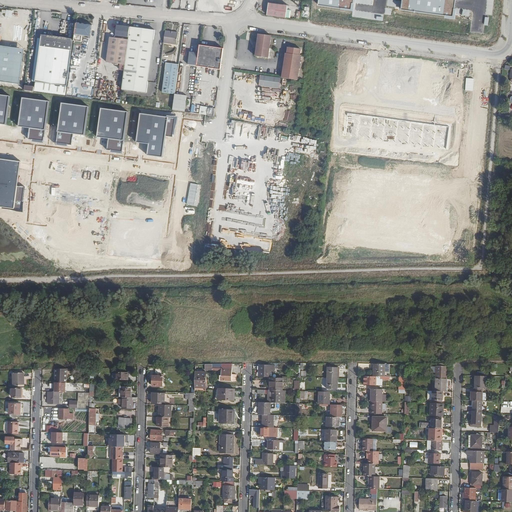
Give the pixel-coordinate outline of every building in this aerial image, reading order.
[(352,0),(314,0),(313,8),(351,13),(352,0)] [(459,0),(404,0),(403,13),(457,20),(459,0)] [(307,7),(269,2),(267,15),(305,20),(307,7)] [(92,25),(76,23),(74,41),(81,42),(82,36),(91,37),(92,25)] [(116,36),(129,37),(130,27),(117,26),(116,36)] [(147,93),(148,81),(146,81),(152,39),(154,40),(155,30),(130,27),(129,40),(128,47),(122,89),(147,93)] [(178,33),(165,31),(164,43),(177,44),(178,33)] [(272,36),(259,34),(257,42),(254,42),(253,47),(257,48),(256,56),(269,58),(272,36)] [(74,39),(41,35),(41,36),(42,36),(36,82),(35,82),(34,92),(66,96),(68,86),(67,86),(73,40),(74,41),(74,39)] [(128,47),(129,40),(110,37),(106,62),(125,65),(128,47)] [(224,48),(200,45),(197,65),(197,66),(221,69),(224,48)] [(300,49),(288,47),(287,53),(286,53),(282,78),(297,80),(300,55),(299,55),(300,49)] [(197,65),(199,53),(190,52),(189,64),(197,65)] [(367,57),(350,56),(346,94),(359,98),(367,57)] [(425,67),(392,62),(389,61),(383,100),(420,105),(425,67)] [(175,94),(179,64),(166,63),(162,92),(175,94)] [(468,72),(450,70),(445,108),(463,111),(468,72)] [(278,88),(279,77),(259,75),(258,86),(278,88)] [(269,100),(271,94),(261,91),(260,98),(269,100)] [(12,95),(0,94),(0,123),(4,124),(8,125),(12,95)] [(187,96),(175,94),(173,110),(185,112),(187,96)] [(51,100),(24,97),(21,124),(25,125),(47,129),(51,100)] [(94,107),(64,103),(59,131),(81,135),(86,136),(94,107)] [(130,112),(103,109),(99,137),(104,138),(126,140),(130,112)] [(170,118),(142,114),(138,143),(143,144),(151,145),(150,156),(165,159),(170,118)] [(456,131),(352,117),(346,138),(451,151),(456,131)] [(231,120),(230,129),(243,130),(243,121),(231,120)] [(23,161),(0,157),(0,204),(1,206),(16,208),(22,169),(23,161)] [(303,176),(307,162),(302,160),(298,174),(303,176)] [(205,169),(211,169),(211,165),(204,165),(204,168),(201,168),(201,176),(205,176),(205,169)] [(110,174),(72,168),(69,168),(65,192),(64,195),(105,203),(110,174)] [(160,179),(123,174),(119,203),(157,210),(157,206),(160,179)] [(105,215),(63,208),(63,213),(62,221),(59,245),(99,252),(105,215)] [(154,221),(118,218),(112,250),(149,255),(153,227),(154,221)] [(268,242),(269,235),(261,234),(261,237),(265,237),(265,241),(268,242)] [(373,376),(376,377),(384,377),(384,369),(386,369),(386,364),(374,364),(373,376)] [(277,368),(277,365),(260,365),(259,376),(269,376),(270,371),(274,371),(274,368),(277,368)] [(161,374),(161,366),(156,367),(156,374),(153,374),(153,375),(152,375),(152,386),(163,386),(163,375),(164,374),(161,374)] [(219,380),(231,380),(231,374),(232,367),(232,366),(221,366),(221,367),(221,375),(219,375),(219,380)] [(328,377),(338,378),(338,366),(329,366),(328,377)] [(436,379),(446,379),(447,367),(446,367),(436,367),(436,379)] [(66,369),(55,369),(55,383),(66,383),(66,369)] [(206,372),(195,372),(195,380),(195,388),(206,388),(206,372)] [(23,385),(23,373),(12,374),(13,385),(23,385)] [(486,388),(486,376),(476,375),(475,388),(483,388),(486,388)] [(364,376),(363,384),(376,385),(376,377),(373,376),(364,376)] [(283,377),(271,377),(270,389),(271,390),(282,390),(283,390),(283,377)] [(338,389),(338,378),(328,377),(328,388),(338,389)] [(446,391),(446,379),(436,379),(435,391),(442,391),(446,391)] [(23,394),(23,388),(12,388),(11,397),(21,397),(21,394),(23,394)] [(122,397),(130,398),(131,389),(120,388),(120,397),(122,397)] [(482,401),(483,388),(475,388),(473,388),(473,392),(471,391),(471,400),(473,400),(482,401)] [(218,389),(218,400),(234,400),(234,389),(218,389)] [(382,389),(371,389),(370,401),(371,401),(382,402),(382,395),(382,389)] [(271,390),(271,402),(282,403),(282,390),(271,390)] [(442,400),(442,391),(435,391),(432,391),(432,400),(432,403),(438,404),(438,400),(442,400)] [(59,405),(59,392),(48,392),(48,404),(59,405)] [(330,404),(330,392),(320,392),(319,404),(330,404)] [(152,393),(151,403),(170,403),(170,397),(165,397),(165,394),(152,393)] [(190,406),(194,406),(194,393),(192,393),(185,393),(185,400),(189,400),(189,406),(190,406)] [(137,401),(137,398),(130,398),(122,397),(122,401),(118,401),(118,405),(122,405),(122,408),(132,409),(132,401),(137,401)] [(68,407),(76,408),(77,401),(69,400),(68,407)] [(482,411),(482,401),(473,400),(473,411),(480,411),(482,411)] [(370,414),(381,414),(382,402),(371,401),(370,414)] [(260,402),(259,414),(262,414),(270,415),(270,402),(268,402),(260,402)] [(442,416),(443,416),(443,412),(442,412),(442,404),(438,404),(432,403),(432,416),(442,416)] [(9,404),(8,414),(20,414),(20,404),(9,404)] [(339,417),(342,417),(342,408),(340,408),(340,405),(331,404),(331,408),(331,417),(333,417),(339,417)] [(171,417),(171,405),(159,405),(159,417),(169,417),(171,417)] [(69,414),(69,410),(59,410),(59,419),(72,420),(73,415),(69,414)] [(220,410),(220,423),(234,423),(234,410),(220,410)] [(481,426),(482,411),(480,411),(473,411),(472,420),(472,422),(475,422),(475,426),(481,426)] [(273,427),(274,427),(274,415),(270,415),(262,414),(262,427),(269,427),(273,427)] [(498,432),(499,426),(500,417),(495,415),(494,428),(491,428),(491,432),(498,432)] [(441,429),(442,416),(432,416),(431,423),(421,422),(421,424),(419,424),(419,428),(429,428),(441,429)] [(132,428),(127,427),(128,417),(119,417),(118,427),(122,427),(122,431),(131,432),(132,428)] [(159,417),(157,417),(156,427),(168,427),(169,417),(159,417)] [(339,426),(339,417),(333,417),(331,417),(327,417),(326,426),(339,426)] [(387,417),(374,417),(374,425),(373,425),(373,431),(386,431),(387,417)] [(8,433),(18,434),(19,422),(8,422),(8,433)] [(262,427),(261,427),(260,435),(269,435),(269,436),(272,437),(273,427),(269,427),(262,427)] [(430,440),(431,441),(441,441),(441,429),(429,428),(430,434),(430,440)] [(326,429),(325,442),(336,442),(337,430),(326,429)] [(304,448),(304,441),(298,441),(297,435),(305,435),(305,430),(294,430),(294,453),(298,453),(298,448),(304,448)] [(150,440),(162,441),(162,431),(151,431),(150,440)] [(63,433),(51,433),(51,437),(52,437),(52,443),(63,444),(63,433)] [(110,438),(109,447),(111,447),(122,447),(124,447),(125,435),(111,434),(111,438),(110,438)] [(233,436),(221,435),(220,435),(220,453),(233,453),(233,436)] [(373,451),(373,439),(363,438),(362,451),(366,451),(373,451)] [(482,447),(482,438),(471,438),(471,447),(482,447)] [(11,439),(10,450),(20,451),(20,440),(11,439)] [(279,440),(269,440),(268,449),(279,449),(279,440)] [(442,450),(442,441),(441,441),(431,441),(431,450),(442,450)] [(163,442),(161,442),(161,443),(151,443),(150,453),(160,453),(160,446),(168,446),(168,442),(167,442),(163,442)] [(113,460),(123,460),(123,453),(122,453),(122,447),(111,447),(111,459),(113,460)] [(66,448),(51,448),(51,453),(51,456),(61,457),(60,458),(66,458),(66,448)] [(484,463),(484,451),(467,450),(467,455),(470,455),(470,462),(484,463)] [(378,464),(379,452),(373,451),(366,451),(366,456),(368,456),(368,458),(368,464),(374,464),(378,464)] [(23,463),(24,463),(24,453),(15,453),(15,454),(9,454),(8,463),(10,463),(20,463),(23,463)] [(256,460),(256,464),(273,465),(274,455),(274,454),(264,453),(264,460),(256,460)] [(441,457),(441,453),(429,453),(429,466),(432,466),(440,466),(440,457),(441,457)] [(324,467),(338,468),(338,462),(336,462),(336,455),(329,454),(329,456),(324,456),(324,467)] [(161,455),(161,467),(172,468),(173,455),(161,455)] [(223,469),(227,469),(232,469),(232,466),(233,458),(224,458),(224,466),(222,466),(222,469),(223,469)] [(113,460),(112,472),(122,472),(123,460),(113,460)] [(22,467),(23,463),(20,463),(10,463),(10,474),(21,475),(21,467),(22,467)] [(364,476),(369,476),(374,476),(374,464),(368,464),(365,464),(365,471),(364,471),(364,476)] [(285,465),(285,478),(295,478),(296,467),(298,467),(298,466),(285,465)] [(444,476),(444,466),(440,466),(432,466),(431,475),(444,476)] [(155,472),(155,480),(164,480),(164,468),(155,468),(155,472)] [(232,478),(233,469),(232,469),(227,469),(223,469),(223,482),(224,482),(233,482),(233,478),(232,478)] [(473,472),(473,485),(482,485),(482,472),(473,472)] [(319,474),(319,488),(327,488),(328,474),(319,474)] [(369,476),(368,489),(372,489),(377,489),(378,489),(379,477),(374,476),(369,476)] [(262,489),(273,490),(275,490),(275,477),(263,477),(263,483),(262,489)] [(437,491),(437,479),(427,478),(426,491),(428,491),(437,491)] [(235,500),(235,482),(233,482),(224,482),(224,499),(233,500),(235,500)] [(475,500),(476,488),(465,487),(464,500),(468,500),(475,500)] [(501,501),(511,502),(511,496),(510,496),(510,489),(505,489),(501,489),(501,501)] [(250,490),(250,495),(257,496),(257,504),(259,504),(260,490),(250,490)] [(74,503),(74,504),(83,505),(84,492),(74,492),(74,503)] [(87,495),(86,506),(90,506),(99,506),(99,495),(87,495)] [(337,501),(337,497),(326,497),(326,511),(339,511),(339,501),(337,501)] [(49,498),(49,510),(61,510),(62,499),(49,498)] [(62,511),(73,511),(74,504),(74,503),(67,503),(67,498),(63,498),(62,511)] [(179,509),(192,509),(192,499),(179,499),(179,507),(179,509)] [(376,510),(377,500),(359,499),(359,510),(376,510)] [(479,511),(479,501),(475,500),(468,500),(468,508),(470,509),(473,508),(473,511),(479,511)] [(7,501),(7,510),(16,511),(17,501),(7,501)]
